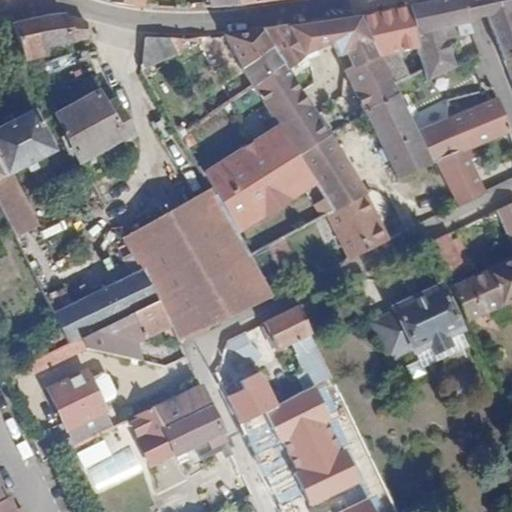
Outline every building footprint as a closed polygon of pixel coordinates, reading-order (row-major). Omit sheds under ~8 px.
[(434,0),(410,6),(416,33),(420,47),(424,68),(427,78),(451,66),(443,40),(472,32),(466,17),(461,0),(434,0)] [(511,0),(461,0),(466,17),(478,15),(486,14),(507,67),(511,65),(511,0)] [(411,75),(400,50),(397,35),(416,33),(410,6),(359,17),(325,22),(310,25),(264,32),(287,67),(304,56),(319,50),(334,45),(344,69),(365,114),(398,97),(394,86),(411,75)] [(75,44),(88,36),(88,22),(67,16),(54,17),(40,19),(12,27),(25,63),(50,54),(47,45),(75,44)] [(264,32),(225,35),(255,87),(287,67),(264,32)] [(400,50),(414,48),(420,47),(416,33),(397,35),(400,50)] [(199,37),(189,36),(191,46),(199,37)] [(176,53),(172,38),(145,37),(124,47),(139,72),(176,53)] [(414,48),(419,71),(424,68),(420,47),(414,48)] [(480,52),(460,62),(463,68),(476,62),(480,52)] [(366,196),(287,67),(255,87),(266,104),(320,192),(276,215),(254,175),(288,157),(271,132),(228,158),(243,181),(217,194),(231,218),(251,255),(269,245),(282,239),(366,196)] [(248,115),(266,104),(255,87),(237,98),(248,115)] [(105,105),(110,103),(103,91),(98,94),(105,105)] [(74,151),(82,164),(123,141),(124,143),(136,136),(114,100),(110,103),(105,105),(98,94),(56,119),(74,151)] [(418,139),(398,97),(365,114),(397,182),(436,163),(459,206),(485,193),(474,172),(464,153),(510,130),(498,99),(492,102),(418,139)] [(0,177),(9,173),(54,149),(32,110),(0,127),(0,177)] [(474,172),(511,152),(511,134),(510,130),(464,153),(474,172)] [(9,173),(0,177),(0,203),(20,243),(45,290),(64,280),(9,173)] [(388,174),(381,178),(384,186),(391,182),(388,174)] [(91,180),(98,192),(105,188),(98,176),(91,180)] [(384,186),(381,178),(373,182),(376,191),(384,186)] [(172,325),(180,341),(273,296),(251,255),(231,218),(214,227),(197,196),(168,214),(174,225),(166,230),(175,245),(138,265),(157,299),(172,325)] [(511,202),(494,211),(511,253),(511,202)] [(135,259),(138,265),(175,245),(166,230),(174,225),(168,214),(124,239),(135,259)] [(440,265),(446,277),(460,270),(443,236),(429,243),(430,246),(440,265)] [(135,259),(124,239),(114,246),(123,264),(135,259)] [(282,239),(269,245),(280,268),(293,261),(282,239)] [(72,341),(83,335),(101,326),(157,299),(138,265),(135,259),(123,264),(130,278),(76,304),(64,280),(45,290),(72,341)] [(511,259),(451,288),(467,320),(511,300),(511,259)] [(276,286),(280,293),(290,288),(286,280),(276,286)] [(430,343),(435,351),(450,344),(446,335),(459,329),(438,286),(395,308),(396,311),(372,322),(391,359),(414,348),(415,350),(430,343)] [(145,338),(172,325),(157,299),(101,326),(83,335),(88,347),(99,341),(127,327),(124,322),(134,318),(145,338)] [(310,390),(334,379),(298,306),(267,321),(281,347),(295,340),(301,351),(299,352),(307,370),(301,373),(310,390)] [(233,338),(246,345),(254,340),(249,330),(233,338)] [(35,372),(88,347),(83,335),(72,341),(29,361),(35,372)] [(236,350),(246,345),(233,338),(228,340),(226,347),(236,350)] [(46,386),(73,442),(113,424),(86,367),(46,386)] [(237,372),(221,380),(249,440),(272,429),(250,382),(243,385),(237,372)] [(160,421),(175,451),(193,442),(198,453),(226,440),(200,384),(178,394),(145,409),(152,424),(160,421)] [(399,511),(337,385),(308,400),(310,405),(300,411),(348,511),(399,511)] [(146,463),(175,451),(160,421),(152,424),(145,409),(126,418),(146,463)] [(0,511),(15,511),(7,495),(2,498),(0,493),(0,511)] [(504,511),(508,511),(511,510),(511,499),(501,504),(504,511)]
